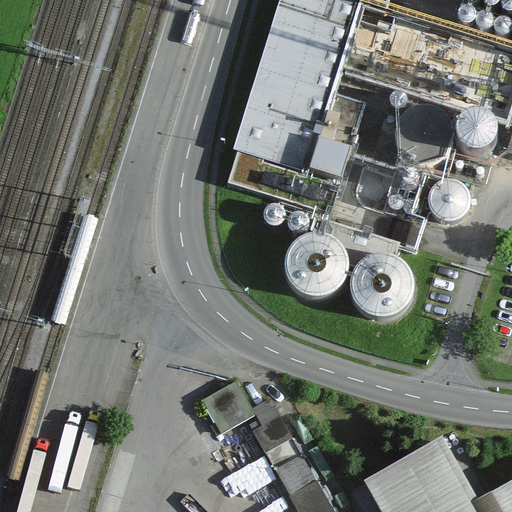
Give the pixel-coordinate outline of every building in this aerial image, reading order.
[(511,0),(275,0),(226,162),(254,171),(245,201),(408,250),(415,228),(324,201),(358,88),(498,130),(491,156),(511,162),(511,0)] [(285,259),(283,272),(286,284),(293,294),(303,300),(316,303),(328,300),(338,293),(345,282),(347,270),(344,258),(337,248),(327,241),(314,239),(302,242),(292,249),(285,259)] [(352,284),(351,296),(355,308),(364,317),(375,322),(387,323),(399,319),(408,311),(414,300),(415,288),(411,276),(402,266),(391,261),(379,260),(367,264),(358,272),(352,284)] [(237,389),(203,406),(220,438),(247,424),(293,511),(328,511),(271,404),(251,414),(237,389)] [(474,511),(472,508),(437,444),(360,486),(373,511),(474,511)] [(511,511),(511,485),(472,508),(474,511),(511,511)]
